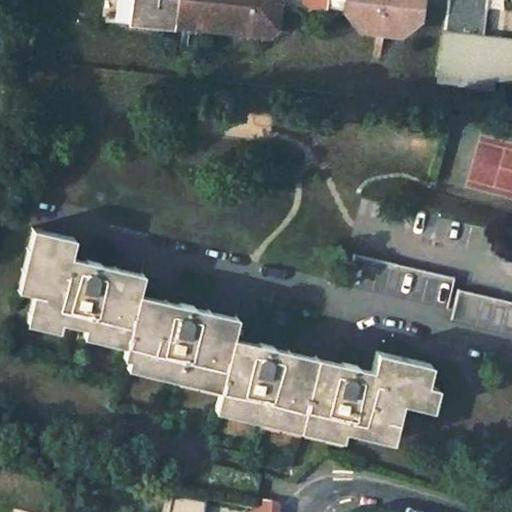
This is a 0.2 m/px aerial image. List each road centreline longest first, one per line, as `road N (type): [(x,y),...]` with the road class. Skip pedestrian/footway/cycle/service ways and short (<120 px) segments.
road 1 (trunk): [(511,200),(0,68)]
road 2 (trunk): [(0,176),(511,289)]
road 3 (residential): [(427,511),(343,488),(320,493),(301,511)]
